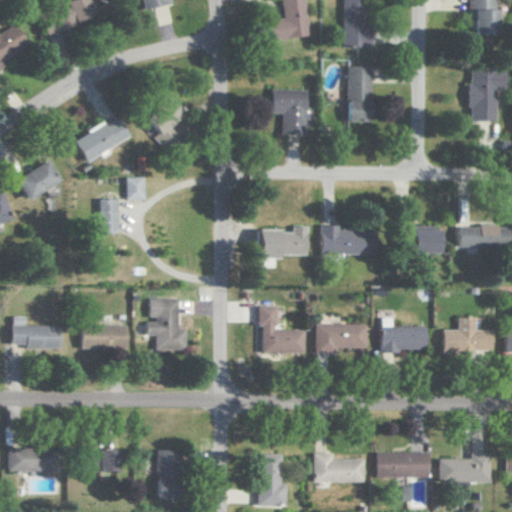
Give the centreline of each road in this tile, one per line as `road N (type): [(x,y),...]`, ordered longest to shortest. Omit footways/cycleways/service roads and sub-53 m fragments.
road 1 (residential): [(511,410),(0,400)]
road 2 (residential): [(220,0),(222,511)]
road 3 (residential): [(511,182),(225,176)]
road 4 (residential): [(223,43),(98,69),(0,123)]
road 5 (residential): [(428,0),(429,180)]
